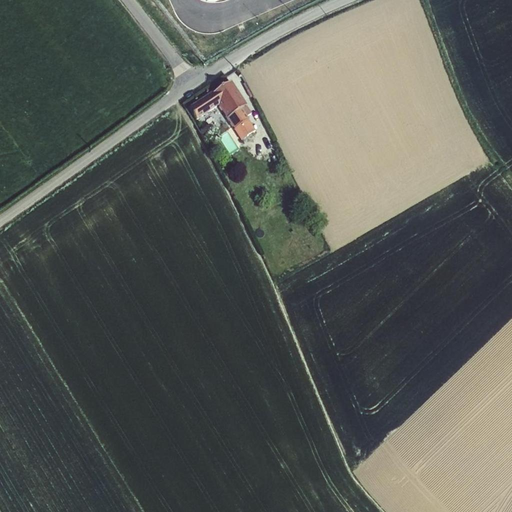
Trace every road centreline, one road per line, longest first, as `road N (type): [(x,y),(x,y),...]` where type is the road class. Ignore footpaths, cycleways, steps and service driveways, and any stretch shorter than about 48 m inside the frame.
road 1 (residential): [(0,222),(194,83)]
road 2 (tertiary): [(194,83),(346,0)]
